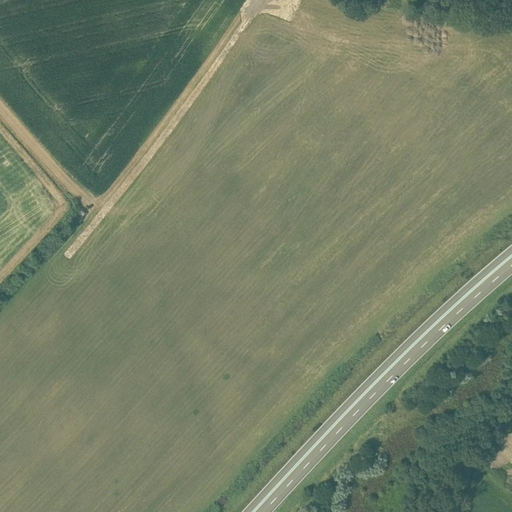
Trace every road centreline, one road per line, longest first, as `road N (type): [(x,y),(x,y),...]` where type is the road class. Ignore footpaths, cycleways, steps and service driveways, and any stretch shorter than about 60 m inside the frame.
road 1 (trunk): [(511,255),(431,323),(250,511)]
road 2 (trunk): [(268,511),(438,332),(511,269)]
